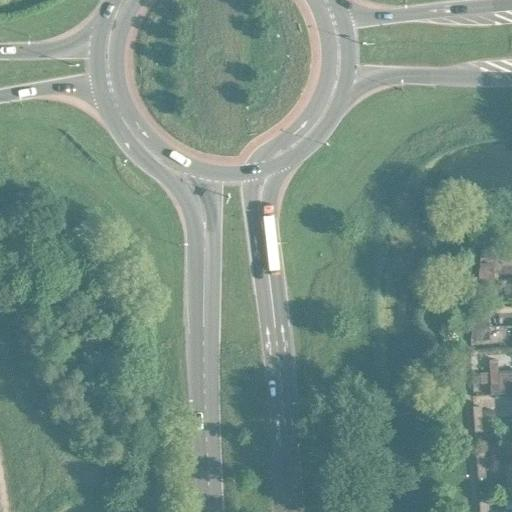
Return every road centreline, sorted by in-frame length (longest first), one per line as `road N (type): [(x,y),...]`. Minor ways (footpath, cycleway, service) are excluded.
road 1 (secondary): [(293,511),(269,249)]
road 2 (secondary): [(205,266),(213,511)]
road 3 (secondary): [(102,80),(130,139),(184,183),(205,266)]
road 4 (secondary): [(255,166),(311,115),(328,83),(332,47),(323,9)]
road 5 (secondary): [(348,77),(511,70)]
road 6 (secondary): [(492,0),(343,11)]
road 7 (secondary): [(121,81),(148,131),(201,165)]
